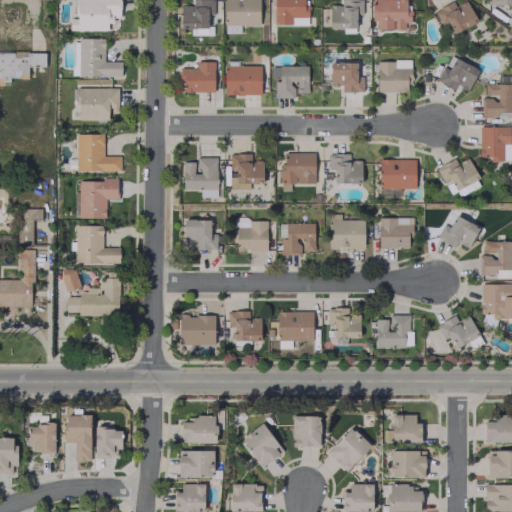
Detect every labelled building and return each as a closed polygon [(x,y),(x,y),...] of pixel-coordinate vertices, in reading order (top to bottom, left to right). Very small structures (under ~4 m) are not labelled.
[(107,30),(107,19),(119,20),(119,0),(74,0),(74,15),(69,15),(69,29),(107,30)] [(258,0),(223,0),(223,24),(259,24),(258,0)] [(273,0),(273,24),(307,25),(307,4),(303,4),(303,0),(273,0)] [(340,0),(340,5),(329,4),(328,27),(355,28),(356,7),(361,8),(361,0),(340,0)] [(370,0),(371,21),(375,21),(375,29),(408,28),(407,0),(370,0)] [(441,25),(447,22),(453,33),(476,21),(465,0),(464,0),(454,6),(452,1),(433,10),(441,25)] [(103,37),(77,38),(78,77),(120,76),(120,60),(103,61),(103,37)] [(44,54),(0,52),(0,76),(3,77),(3,78),(27,79),(27,68),(43,69),(44,54)] [(477,70),(454,57),(448,68),(442,65),(435,79),(454,90),(457,85),(466,90),(477,70)] [(213,60),(195,61),(195,67),(180,68),(180,92),(213,91),(213,60)] [(376,60),(376,91),(409,91),(408,60),(376,60)] [(341,92),(362,91),(361,74),(356,75),(356,61),(329,62),(330,86),(341,85),(341,92)] [(260,94),(260,65),(223,65),(224,95),(260,94)] [(274,97),(295,97),(295,93),(307,93),(307,65),(271,65),(271,78),(273,78),(274,97)] [(511,83),(484,83),(484,96),(480,96),(480,117),(511,117),(511,83)] [(116,87),(76,88),(77,120),(107,119),(107,112),(117,112),(116,87)] [(510,160),(509,125),(478,126),(479,156),(490,156),(490,160),(510,160)] [(75,171),(121,170),(120,155),(103,155),(102,133),(75,133),(75,171)] [(313,152),(283,152),(283,163),(279,163),(279,190),(289,190),(289,183),(314,183),(313,152)] [(262,161),(250,161),(250,153),(229,153),(229,188),(249,188),(249,182),(261,183),(262,161)] [(360,160),(348,160),(348,153),(327,154),(328,169),(334,169),(334,184),(360,183),(360,160)] [(414,159),(378,158),(378,187),(414,188),(414,159)] [(448,178),(458,196),(480,184),(466,158),(456,163),(453,158),(435,167),(443,181),(448,178)] [(78,179),(77,217),(104,218),(104,198),(116,199),(116,179),(78,179)] [(40,208),(16,208),(16,244),(31,244),(31,220),(40,220),(40,208)] [(340,219),(339,213),(327,213),(328,249),(363,248),(363,219),(340,219)] [(442,224),(436,237),(454,245),(455,242),(467,247),(477,226),(454,215),(449,226),(442,224)] [(407,248),(407,235),(411,235),(411,217),(378,217),(377,247),(407,248)] [(215,249),(215,237),(209,237),(209,219),(181,218),(181,248),(215,249)] [(265,251),(266,220),(256,220),(256,222),(249,221),(249,228),(231,227),(231,245),(246,245),(246,250),(265,251)] [(279,222),(279,254),(300,255),(300,250),(313,250),(313,223),(279,222)] [(101,224),(73,225),(74,263),(118,262),(118,246),(101,247),(101,224)] [(478,254),(477,274),(495,274),(495,269),(510,270),(511,240),(482,240),(481,254),(478,254)] [(0,305),(31,306),(32,250),(17,250),(17,279),(0,278),(0,305)] [(118,277),(101,277),(101,295),(65,294),(65,313),(117,315),(118,277)] [(510,283),(479,283),(480,313),(491,313),(491,318),(511,317),(511,295),(510,296),(510,283)] [(358,336),(358,314),(346,314),(346,307),(326,308),(326,323),(332,323),(332,337),(358,336)] [(227,326),(232,326),(233,340),(259,340),(259,317),(247,317),(247,310),(226,310),(227,326)] [(290,340),(311,341),(312,311),(276,310),(276,347),(290,347),(290,340)] [(213,344),(213,314),(177,315),(177,345),(213,344)] [(374,345),(409,346),(409,314),(389,314),(389,329),(386,329),(386,318),(374,318),(374,345)] [(456,320),(454,316),(435,324),(442,339),(449,336),(454,347),(477,336),(468,315),(456,320)] [(419,441),(419,422),(413,422),(413,413),(390,413),(390,441),(419,441)] [(90,415),(64,414),(63,442),(74,442),(73,460),(89,461),(90,415)] [(511,414),(492,415),(492,421),(483,421),(484,443),(511,442),(511,414)] [(214,442),(215,416),(192,415),(192,422),(181,422),(181,442),(214,442)] [(318,415),(290,415),(291,438),(299,438),(299,446),(319,445),(318,415)] [(239,438),(260,466),(282,450),(260,422),(239,438)] [(54,424),(29,423),(28,451),(53,452),(54,424)] [(369,445),(349,426),(325,452),(344,470),(369,445)] [(119,428),(94,427),(93,456),(119,456),(119,428)] [(0,473),(11,473),(11,465),(15,465),(15,437),(0,436),(0,473)] [(212,450),(185,449),(185,455),(177,455),(177,476),(212,477),(212,450)] [(487,477),(511,476),(511,449),(493,449),(493,456),(486,456),(487,477)] [(389,477),(424,476),(424,450),(389,451),(389,477)] [(341,490),(341,511),(371,511),(372,483),(348,482),(348,490),(341,490)] [(203,483),(180,483),(179,491),(173,490),(172,510),(202,511),(203,483)] [(260,511),(260,483),(230,483),(230,511),(260,511)] [(420,510),(420,490),(409,490),(409,483),(382,484),(382,495),(386,495),(386,511),(420,510)] [(511,483),(484,483),(484,511),(511,510),(511,483)]
